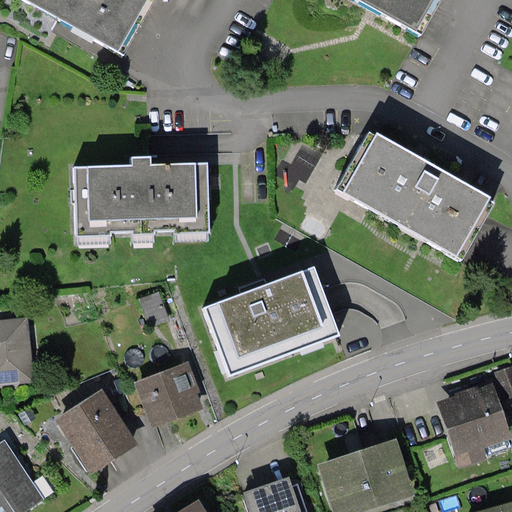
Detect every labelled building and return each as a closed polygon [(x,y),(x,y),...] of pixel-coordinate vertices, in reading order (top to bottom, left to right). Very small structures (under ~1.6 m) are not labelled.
[(20,0),(37,9),(121,57),(153,0),(20,0)] [(349,0),(413,34),(431,0),(349,0)] [(368,128),(329,196),(458,268),(496,200),(368,128)] [(132,162),(68,164),(69,240),(107,240),(112,230),(127,229),(130,242),(149,242),(153,229),(171,228),(172,239),(209,238),(208,230),(206,161),(153,163),(150,154),(132,154),(132,162)] [(313,267),(204,309),(230,377),(338,335),(313,267)] [(26,324),(0,326),(0,391),(33,388),(26,324)] [(185,366),(138,382),(154,427),(200,411),(185,366)] [(495,395),(439,413),(454,461),(510,442),(495,395)] [(100,397),(61,422),(93,473),(133,447),(100,397)] [(7,441),(0,445),(0,511),(41,511),(49,507),(7,441)] [(396,445),(318,473),(331,511),(390,511),(416,503),(396,445)] [(305,511),(296,483),(248,499),(252,511),(305,511)]
